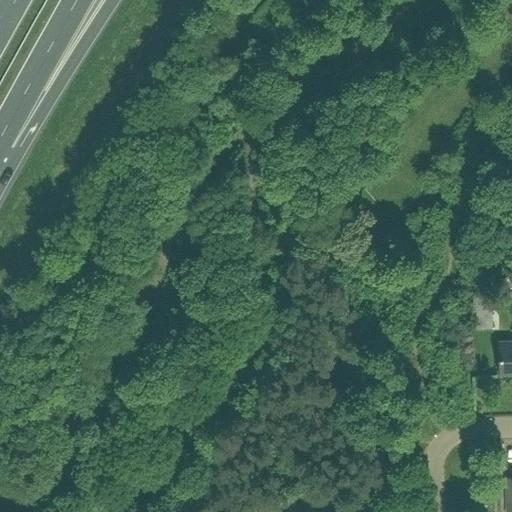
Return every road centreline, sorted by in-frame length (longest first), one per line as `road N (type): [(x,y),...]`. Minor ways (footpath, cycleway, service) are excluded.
road 1 (trunk): [(0,139),(107,0)]
road 2 (trunk): [(0,138),(77,0)]
road 3 (residential): [(511,427),(478,427),(441,443),(433,511)]
